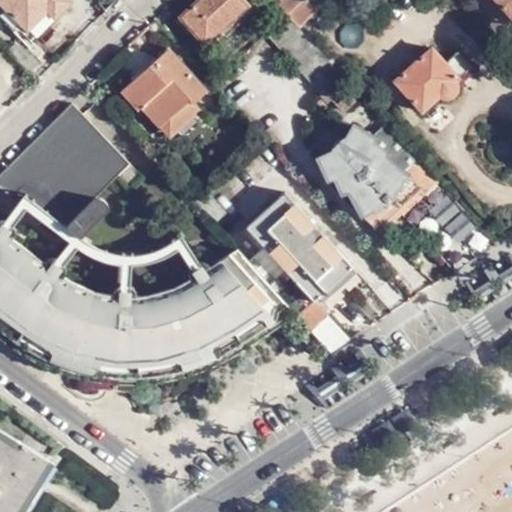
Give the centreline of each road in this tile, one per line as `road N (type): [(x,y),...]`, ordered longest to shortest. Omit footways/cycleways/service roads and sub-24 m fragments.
road 1 (secondary): [(195,511),(511,309)]
road 2 (residential): [(0,360),(185,511)]
road 3 (residential): [(143,0),(0,141)]
